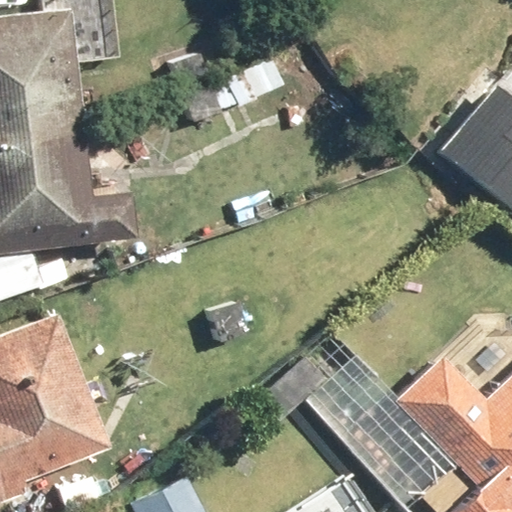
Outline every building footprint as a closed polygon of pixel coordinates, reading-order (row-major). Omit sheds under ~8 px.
[(133,226),(129,186),(84,190),(66,6),(0,12),(0,239),(93,230),(133,226)] [(511,90),(496,77),(438,145),(511,207),(511,90)] [(0,480),(108,440),(90,393),(56,306),(0,327),(0,480)] [(511,511),(511,368),(488,393),(443,349),(374,420),(422,467),(400,489),(423,511),(511,511)] [(207,511),(185,467),(127,497),(135,511),(207,511)]
